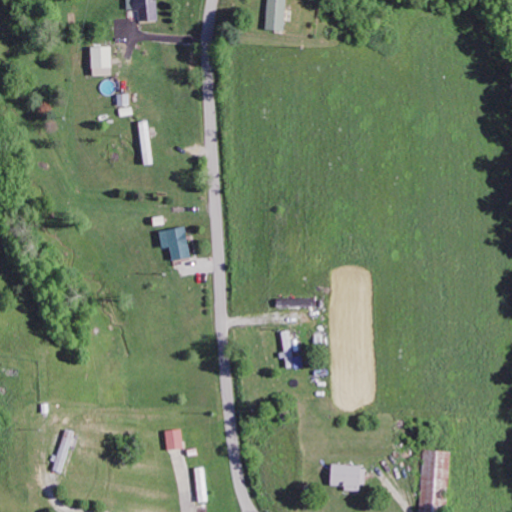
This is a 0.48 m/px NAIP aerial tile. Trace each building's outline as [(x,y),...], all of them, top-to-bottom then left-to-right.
[(138,10),(138,21),(157,20),(157,0),(128,0),(129,10),(138,10)] [(285,0),(266,0),(263,29),(282,31),(285,0)] [(113,46),(90,47),(90,68),(113,68),(113,46)] [(189,258),(183,226),(157,231),(160,248),(168,246),(171,261),(189,258)] [(53,471),(64,474),(76,432),(64,429),(53,471)] [(167,450),(183,448),(180,429),(165,431),(167,450)] [(419,511),(430,511),(431,505),(446,505),(450,452),(424,450),(419,511)] [(362,466),(328,465),(327,486),(341,486),(341,491),(361,491),(362,466)] [(193,469),(197,503),(209,501),(205,467),(193,469)]
